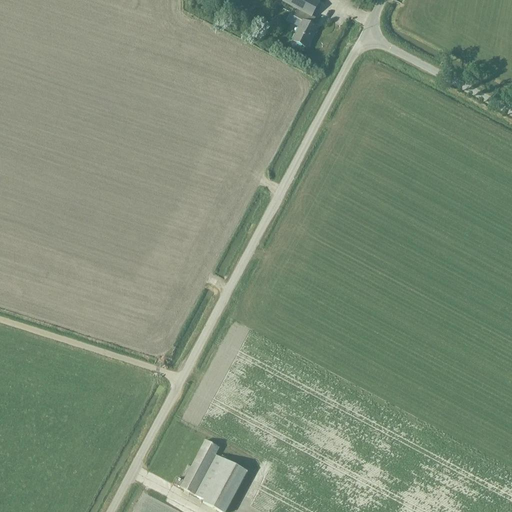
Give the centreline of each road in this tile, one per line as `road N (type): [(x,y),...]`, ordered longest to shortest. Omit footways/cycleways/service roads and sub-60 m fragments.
road 1 (unclassified): [(179,380),(364,33)]
road 2 (unclassified): [(179,380),(0,320)]
road 3 (unclassified): [(511,112),(364,33)]
road 4 (unclassified): [(111,511),(179,380)]
